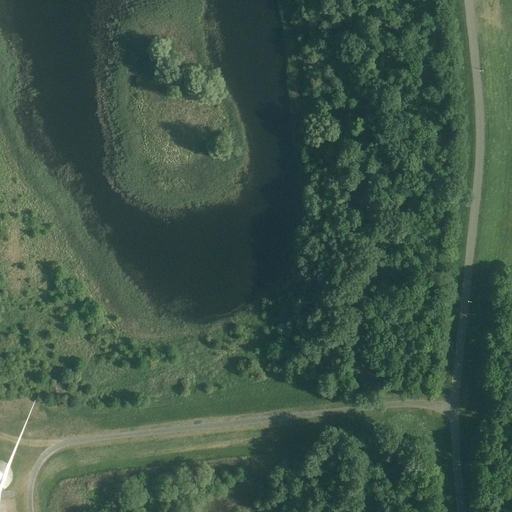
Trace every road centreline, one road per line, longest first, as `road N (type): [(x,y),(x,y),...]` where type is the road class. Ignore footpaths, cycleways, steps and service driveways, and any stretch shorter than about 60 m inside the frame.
road 1 (unclassified): [(31,511),(37,464),(71,441),(418,404),(454,407)]
road 2 (unclassified): [(454,407),(483,127),(469,0)]
